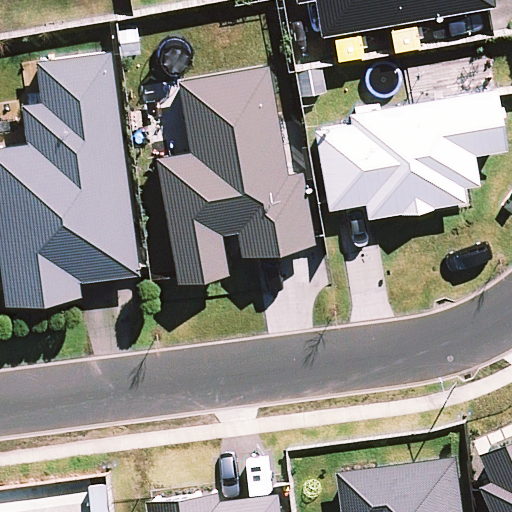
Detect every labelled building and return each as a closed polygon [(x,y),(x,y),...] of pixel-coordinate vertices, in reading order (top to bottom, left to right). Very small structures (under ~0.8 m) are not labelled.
[(314,0),(319,30),(482,0),(314,0)] [(110,44),(35,54),(40,93),(20,95),(25,134),(0,137),(0,260),(5,296),(81,286),(79,275),(140,267),(110,44)] [(313,234),(300,161),(286,163),(268,58),(176,73),(188,143),(155,148),(176,273),(228,264),(222,229),(237,226),(240,246),(313,234)] [(363,196),(366,211),(480,189),(472,147),(506,140),(495,82),(311,116),(327,203),(363,196)] [(511,511),(511,436),(474,453),(499,511),(511,511)] [(340,466),(346,511),(465,511),(456,449),(340,466)] [(151,493),(153,511),(288,511),(285,487),(225,495),(224,484),(151,493)]
